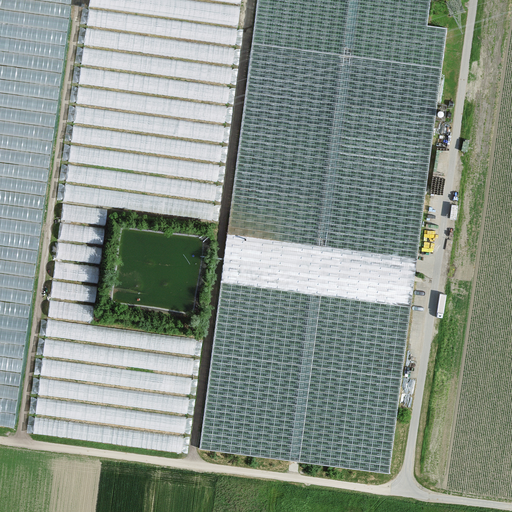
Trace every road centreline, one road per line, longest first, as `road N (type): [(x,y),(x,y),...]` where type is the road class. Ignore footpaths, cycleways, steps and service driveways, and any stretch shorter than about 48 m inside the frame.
road 1 (track): [(471,0),(404,490),(511,506)]
road 2 (track): [(186,460),(249,0)]
road 3 (track): [(0,441),(404,490)]
